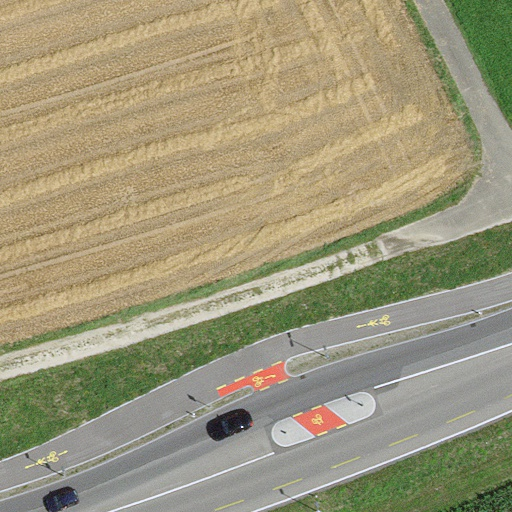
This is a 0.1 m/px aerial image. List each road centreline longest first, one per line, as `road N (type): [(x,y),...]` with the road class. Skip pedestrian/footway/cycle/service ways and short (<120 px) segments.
road 1 (track): [(511,197),(155,324),(0,365)]
road 2 (primary): [(105,511),(511,353)]
road 3 (track): [(511,168),(427,0)]
road 4 (track): [(511,458),(389,511)]
